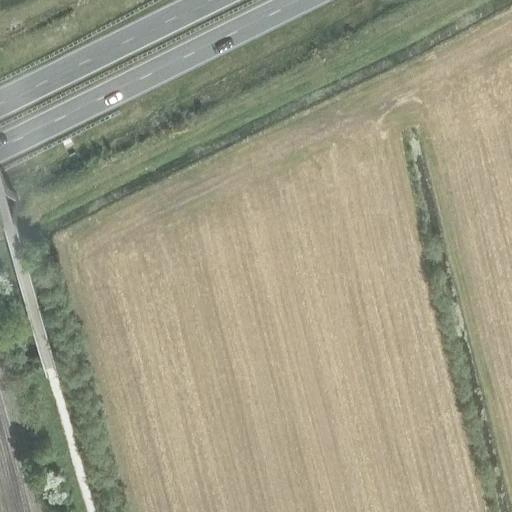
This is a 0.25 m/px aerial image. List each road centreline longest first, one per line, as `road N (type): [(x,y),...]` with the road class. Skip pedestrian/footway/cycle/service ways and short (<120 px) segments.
road 1 (trunk): [(0,149),(302,0)]
road 2 (trunk): [(214,0),(0,105)]
